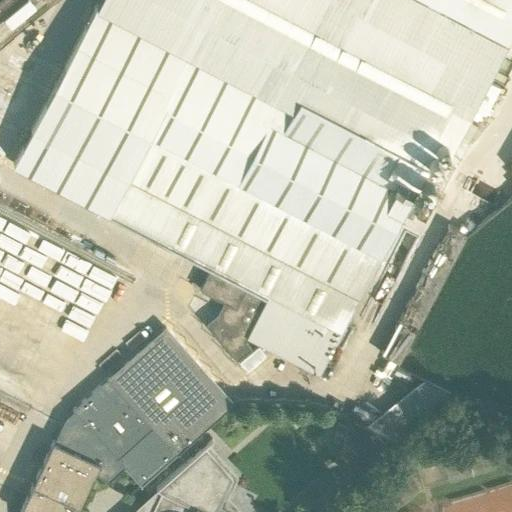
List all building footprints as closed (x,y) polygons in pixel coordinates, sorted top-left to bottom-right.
[(15,160),(113,211),(213,263),(200,288),(223,301),(218,312),(205,323),(235,359),(251,346),(246,339),(248,335),(319,372),(358,296),(390,236),(428,161),(441,167),(472,107),(486,79),(507,38),(511,27),(511,0),(98,0),(70,55),(15,160)] [(487,114),(501,86),(486,79),(472,107),(487,114)] [(235,401),(176,324),(113,380),(109,376),(73,409),(75,411),(65,418),(55,440),(53,439),(19,511),(76,511),(80,505),(96,473),(109,480),(124,466),(141,485),(235,401)] [(237,361),(244,370),(267,353),(261,344),(237,361)] [(393,440),(352,417),(348,424),(347,427),(346,431),(345,434),(345,437),(345,440),(345,444),(345,446),(346,450),(347,453),(348,456),(350,460),(352,463),(357,470),(393,440)] [(214,511),(232,476),(204,447),(212,439),(211,438),(154,487),(159,489),(148,511),(214,511)]
